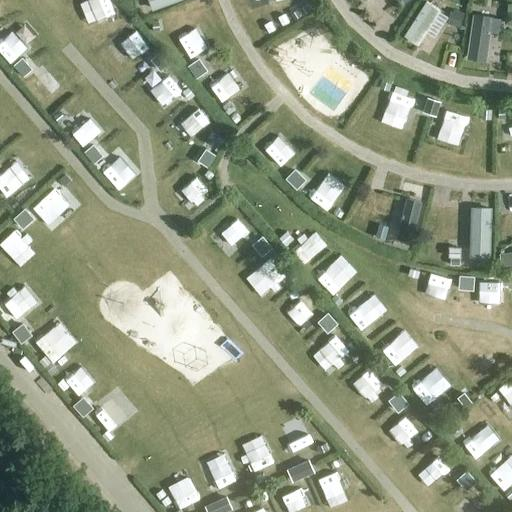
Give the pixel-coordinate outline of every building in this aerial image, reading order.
[(148,0),(153,10),(180,0),(148,0)] [(420,47),(442,12),(426,3),(405,37),(420,47)] [(461,29),(465,17),(451,13),(447,24),(461,29)] [(488,61),(494,18),(475,15),(469,58),(488,61)] [(349,104),(357,83),(335,74),(327,95),(349,104)] [(199,110),(212,98),(197,82),(184,94),(199,110)] [(473,126),(480,104),(465,98),(457,121),(473,126)] [(435,117),(439,104),(426,100),(422,113),(435,117)] [(271,101),(257,114),(269,127),(283,113),(271,101)] [(235,110),(228,103),(222,108),(229,116),(235,110)] [(412,244),(423,204),(407,200),(397,240),(412,244)] [(488,254),(489,210),(472,210),(471,254),(488,254)] [(386,241),(389,228),(380,226),(377,239),(386,241)] [(461,248),(448,248),(448,258),(450,258),(450,264),(460,264),(460,258),(461,258),(461,248)] [(339,271),(353,283),(365,270),(351,258),(339,271)] [(511,272),(498,272),(498,292),(511,292),(511,272)] [(405,338),(410,353),(424,348),(419,333),(405,338)] [(460,380),(459,369),(442,370),(442,381),(460,380)] [(444,413),(438,405),(432,410),(438,418),(444,413)] [(461,432),(455,424),(449,429),(455,437),(461,432)] [(314,472),(308,460),(288,469),(293,481),(314,472)] [(222,511),(231,508),(226,497),(205,506),(207,511),(222,511)]
